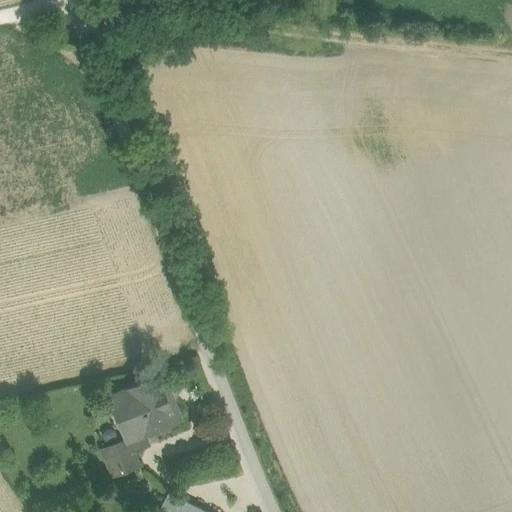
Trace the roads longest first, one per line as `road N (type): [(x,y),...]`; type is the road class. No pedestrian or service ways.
road 1 (unclassified): [(268,511),(76,0)]
road 2 (track): [(83,20),(149,13),(511,53)]
